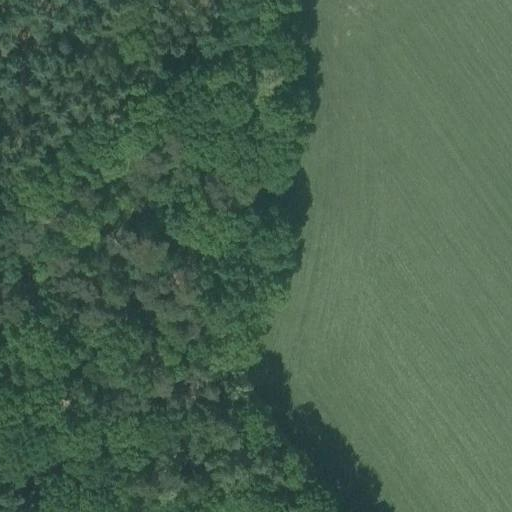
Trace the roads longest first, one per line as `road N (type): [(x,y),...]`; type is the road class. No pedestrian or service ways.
road 1 (track): [(158,511),(214,385),(230,321),(250,72)]
road 2 (track): [(0,244),(250,72)]
